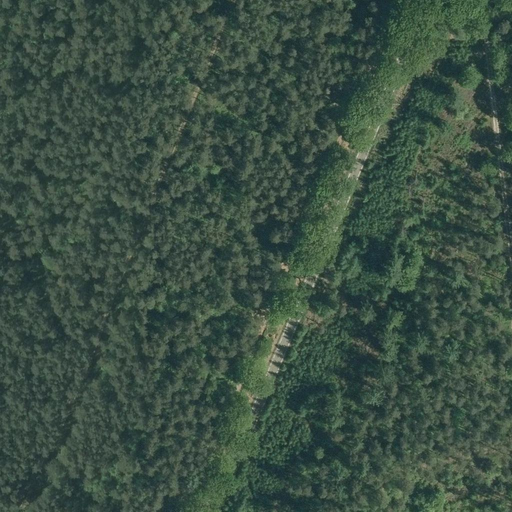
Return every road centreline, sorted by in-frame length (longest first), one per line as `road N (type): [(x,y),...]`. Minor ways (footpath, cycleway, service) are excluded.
road 1 (track): [(12,511),(77,383),(231,0)]
road 2 (unknown): [(176,511),(395,0)]
road 3 (tertiary): [(213,511),(426,0)]
road 4 (track): [(511,271),(480,0)]
